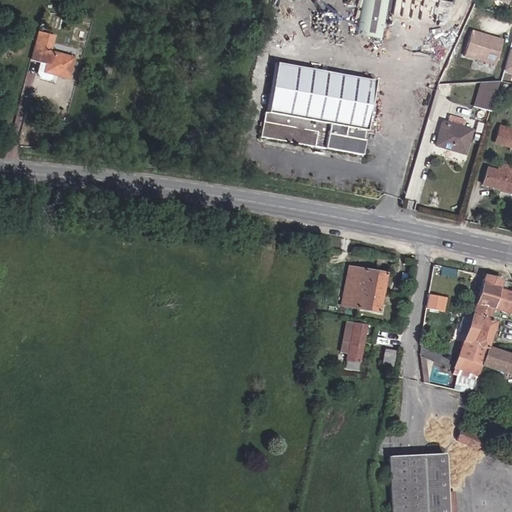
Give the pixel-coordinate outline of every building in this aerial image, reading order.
[(362,0),(356,34),(381,39),(388,0),(362,0)] [(505,40),(472,30),(465,57),(498,67),(505,40)] [(511,73),(511,51),(507,50),(502,70),(511,73)] [(253,134),(355,154),(358,139),(355,139),(357,129),(361,130),(371,80),(270,60),(260,106),(292,113),(290,123),(257,117),(253,134)] [(51,86),(74,92),(79,73),(49,65),(46,76),(53,78),(51,86)] [(500,86),(487,83),(480,107),(492,110),(500,86)] [(413,117),(416,105),(407,103),(404,115),(413,117)] [(475,129),(444,119),(437,147),(467,156),(475,129)] [(511,128),(501,125),(497,143),(511,147),(511,128)] [(501,170),(489,167),(484,185),(511,193),(511,165),(503,163),(501,170)] [(377,313),(384,274),(350,266),(342,305),(377,313)] [(491,308),(498,289),(501,280),(484,276),(453,368),(477,376),(480,365),(486,348),(494,321),(488,319),(491,308)] [(491,308),(511,314),(511,293),(498,289),(491,308)] [(428,293),(426,308),(444,311),(447,297),(428,293)] [(356,370),(365,327),(346,323),(340,351),(347,352),(344,368),(356,370)] [(511,356),(486,348),(480,365),(511,375),(511,356)] [(384,352),(381,367),(392,369),(395,354),(384,352)] [(428,384),(425,359),(419,356),(422,382),(428,384)] [(480,450),(484,440),(460,431),(456,441),(480,450)] [(445,511),(445,498),(443,455),(387,457),(390,511),(445,511)] [(454,511),(454,498),(445,498),(445,511),(454,511)]
